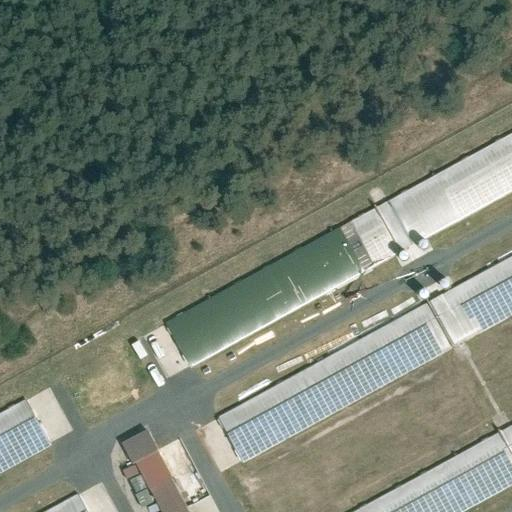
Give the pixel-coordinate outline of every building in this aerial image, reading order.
[(511,131),(164,324),(189,369),(511,189),(511,131)] [(511,254),(217,416),(241,461),(511,313),(511,254)] [(25,397),(0,410),(0,470),(50,443),(25,397)] [(511,423),(350,511),(461,511),(511,484),(511,423)] [(191,511),(145,425),(118,439),(157,511),(191,511)] [(86,511),(77,494),(43,511),(86,511)] [(194,503),(196,511),(221,511),(215,495),(194,503)]
